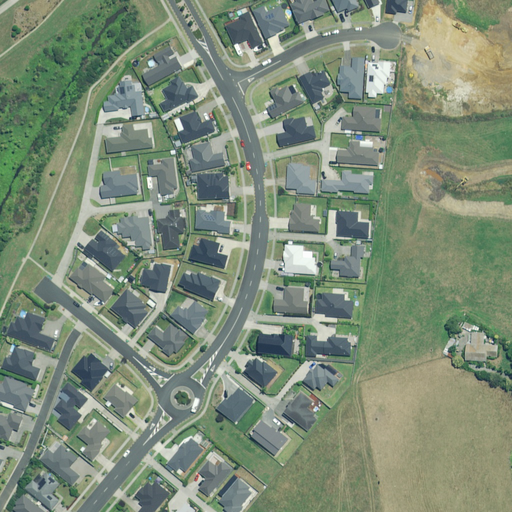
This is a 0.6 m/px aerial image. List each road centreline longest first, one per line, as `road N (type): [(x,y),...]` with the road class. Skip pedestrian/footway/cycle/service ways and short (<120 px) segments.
road 1 (tertiary): [(214,356),(250,282),(260,217),(249,138),(227,88)]
road 2 (residential): [(0,503),(86,317)]
road 3 (residential): [(52,292),(83,209),(101,124)]
road 4 (residential): [(227,88),(326,40),(389,35)]
